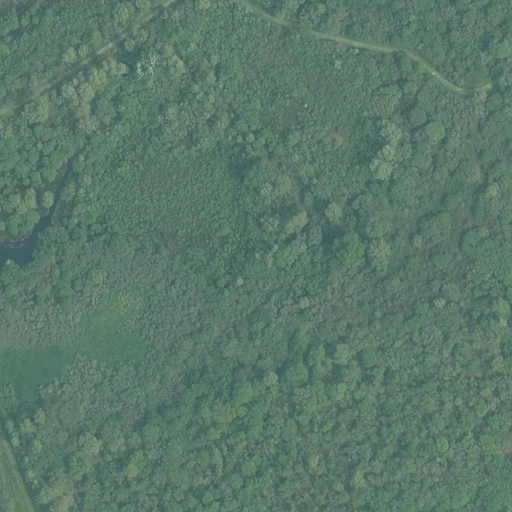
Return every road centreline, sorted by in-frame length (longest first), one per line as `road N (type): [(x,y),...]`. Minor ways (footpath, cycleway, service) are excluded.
road 1 (track): [(511,63),(478,90),(462,90),(398,50),(272,20),(239,0)]
road 2 (track): [(173,0),(0,113)]
